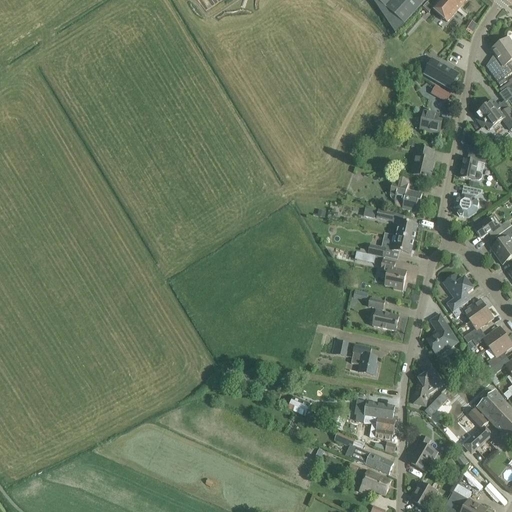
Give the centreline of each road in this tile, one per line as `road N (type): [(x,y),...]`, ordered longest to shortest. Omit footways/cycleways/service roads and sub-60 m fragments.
road 1 (residential): [(399,511),(406,370),(431,263),(447,244)]
road 2 (residential): [(447,244),(440,218),(475,42),(500,0)]
